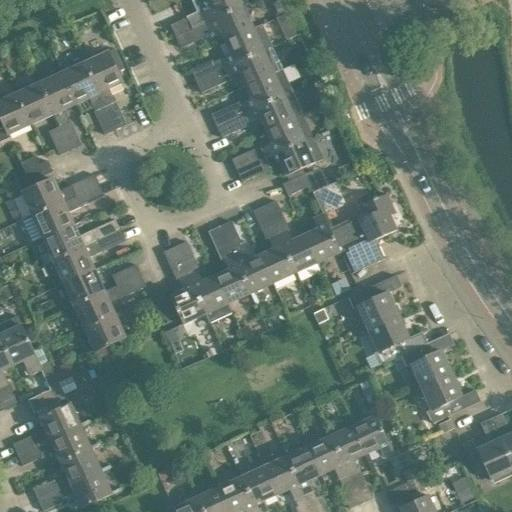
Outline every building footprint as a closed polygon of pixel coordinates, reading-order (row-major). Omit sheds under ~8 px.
[(200,10),(169,24),(174,35),(242,5),(248,2),(247,0),(205,0),(209,8),(201,12),(200,10)] [(280,1),(273,4),(277,13),(284,10),(280,1)] [(242,5),(174,35),(178,44),(179,46),(201,36),(200,34),(208,31),(217,26),(224,40),(252,27),(242,5)] [(88,16),(86,20),(88,25),(93,27),(97,25),(99,20),(97,15),(93,14),(88,16)] [(211,58),(190,67),(190,69),(195,80),(262,50),(271,46),(261,23),(252,27),(224,40),(230,53),(213,60),(211,58)] [(262,50),(195,80),(200,90),(229,77),(228,75),(238,71),(244,85),(272,72),(281,68),(271,46),(262,50)] [(115,47),(84,61),(113,128),(125,123),(108,87),(121,81),(116,70),(124,67),(115,47)] [(74,66),(61,72),(75,102),(87,97),(103,132),(113,128),(84,61),(81,56),(71,60),(74,66)] [(240,99),(210,112),(215,124),(282,94),(282,92),(291,88),(281,68),(272,72),(244,85),(250,97),(240,101),(240,99)] [(61,72),(38,82),(52,113),(53,112),(59,126),(58,126),(68,149),(80,144),(64,107),(75,102),(61,72)] [(38,82),(16,92),(30,123),(52,113),(38,82)] [(282,94),(215,124),(220,135),(250,122),(249,119),(258,115),(264,129),(292,116),(301,112),(303,112),(291,88),(282,92),(282,94)] [(0,116),(0,117),(0,116),(0,140),(10,136),(9,132),(30,123),(16,92),(0,99),(0,116)] [(270,142),(260,147),(264,154),(265,156),(311,135),(301,112),(292,116),(264,129),(270,142)] [(58,126),(48,130),(57,150),(58,153),(68,149),(58,126)] [(258,159),(236,169),(241,180),(260,172),(270,167),(269,165),(279,160),(285,174),(313,161),(321,157),(311,135),(265,156),(264,154),(257,157),(258,159)] [(252,147),(231,157),(236,169),(258,159),(257,157),(252,147)] [(20,160),(24,169),(29,180),(52,170),(47,159),(38,162),(34,154),(20,160)] [(319,165),(303,172),(308,183),(312,190),(328,183),(319,165)] [(23,190),(21,191),(31,214),(98,184),(93,172),(72,182),(57,188),(52,177),(23,190)] [(303,172),(281,182),(286,193),(308,183),(303,172)] [(328,183),(312,190),(322,213),(345,202),(334,180),(328,183)] [(98,184),(31,214),(41,237),(73,222),(67,210),(103,194),(98,184)] [(356,215),(328,228),(339,251),(340,250),(350,272),(384,257),(375,238),(396,228),(389,213),(394,211),(385,193),(363,203),(367,214),(358,218),(356,215)] [(275,199),(263,204),(293,271),(316,261),(303,234),(291,239),(287,229),(288,229),(275,200),(275,199)] [(263,204),(251,209),(265,239),(268,238),(272,248),(258,254),(271,282),(293,271),(263,204)] [(317,227),(303,234),(316,261),(339,251),(328,228),(322,213),(312,217),(317,227)] [(47,249),(38,253),(42,263),(119,229),(114,218),(78,234),(73,222),(41,237),(47,249)] [(230,219),(218,225),(249,291),(271,282),(258,254),(247,259),(242,250),(238,242),(240,241),(230,219)] [(207,229),(207,230),(220,260),(223,258),(227,268),(213,274),(226,302),(249,291),(218,225),(207,229)] [(119,229),(42,263),(47,273),(56,269),(62,282),(93,268),(88,255),(123,240),(119,229)] [(185,240),(174,245),(204,312),(208,321),(230,311),(226,302),(213,274),(201,279),(197,270),(198,269),(185,240)] [(125,245),(115,249),(118,256),(128,252),(125,245)] [(174,245),(162,250),(172,272),(176,280),(178,278),(182,288),(169,294),(181,322),(204,312),(174,245)] [(135,262),(111,273),(116,282),(116,284),(140,273),(135,262)] [(93,268),(62,282),(72,304),(103,289),(93,268)] [(103,289),(72,304),(82,327),(114,313),(114,312),(108,300),(144,284),(140,273),(116,284),(116,282),(103,289)] [(359,290),(348,294),(353,306),(360,303),(371,325),(398,313),(388,290),(400,284),(395,273),(359,290)] [(344,275),(330,281),(335,293),(349,287),(344,275)] [(160,291),(150,296),(160,319),(171,314),(160,291)] [(314,292),(306,295),(310,304),(317,301),(314,292)] [(114,313),(82,327),(93,350),(97,359),(112,352),(107,343),(124,335),(119,323),(132,316),(128,306),(114,312),(114,313)] [(313,311),(312,311),(318,322),(318,321),(328,317),(323,306),(313,311)] [(398,313),(371,325),(381,347),(374,350),(379,362),(400,352),(426,341),(421,329),(408,335),(398,313)] [(17,314),(0,321),(0,338),(11,363),(22,359),(28,374),(40,369),(49,389),(27,399),(33,411),(34,411),(36,410),(56,401),(56,400),(66,396),(58,380),(52,366),(49,359),(39,363),(17,314)] [(247,322),(239,326),(244,338),(253,334),(247,322)] [(426,341),(400,352),(406,364),(409,362),(420,385),(451,371),(441,348),(454,342),(449,331),(449,330),(435,337),(426,341)] [(0,338),(0,398),(1,400),(13,395),(13,394),(1,368),(11,363),(0,338)] [(69,358),(52,366),(58,380),(75,372),(69,358)] [(451,371),(420,385),(429,406),(426,408),(431,420),(448,413),(479,398),(474,387),(461,393),(451,371)] [(370,376),(358,381),(368,402),(379,398),(370,376)] [(29,435),(13,443),(17,453),(81,424),(81,425),(90,420),(90,419),(89,416),(79,421),(70,401),(40,415),(46,428),(32,434),(29,435)] [(501,411),(491,416),(511,463),(511,430),(510,431),(501,411)] [(375,413),(353,424),(366,452),(379,446),(383,455),(393,451),(375,413)] [(473,436),(462,442),(475,471),(485,466),(491,478),(511,468),(511,463),(491,416),(480,421),(489,441),(477,446),(473,436)] [(449,417),(437,422),(441,431),(453,426),(449,417)] [(81,424),(17,453),(22,464),(42,455),(41,451),(54,446),(60,460),(91,446),(91,447),(100,442),(99,439),(89,443),(81,425),(81,424)] [(353,424),(330,434),(361,502),(373,497),(373,496),(363,474),(359,466),(357,467),(353,458),(366,452),(353,424)] [(330,434),(307,444),(320,473),(334,467),(341,483),(339,484),(349,507),(350,507),(361,502),(330,434)] [(307,444),(285,454),(311,511),(325,511),(317,494),(315,495),(308,478),(320,473),(307,444)] [(53,478),(33,487),(38,498),(101,469),(111,465),(109,461),(100,465),(91,447),(91,446),(60,460),(67,476),(54,481),(53,478)] [(311,511),(285,454),(263,465),(276,493),(289,487),(296,503),(294,504),(297,511),(311,511)] [(406,482),(385,491),(389,502),(397,499),(411,492),(423,488),(414,463),(400,468),(402,472),(406,482)] [(263,465),(241,475),(257,511),(271,511),(269,507),(267,508),(263,499),(276,493),(263,465)] [(101,469),(38,498),(43,509),(63,500),(62,497),(74,491),(81,506),(121,488),(119,485),(110,489),(101,469)] [(257,511),(241,475),(218,485),(230,511),(234,511),(245,508),(246,511),(257,511)] [(230,511),(218,485),(196,495),(203,511),(230,511)] [(436,511),(428,493),(400,506),(402,511),(436,511)] [(203,511),(196,495),(173,505),(176,511),(203,511)]
